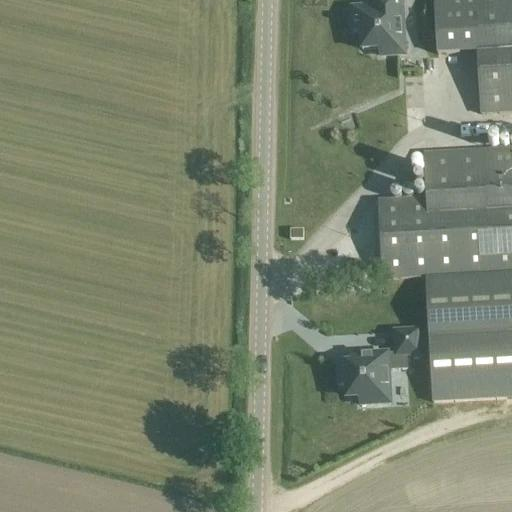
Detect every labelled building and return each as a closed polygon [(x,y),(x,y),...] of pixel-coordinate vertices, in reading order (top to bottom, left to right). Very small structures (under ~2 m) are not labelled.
[(403,39),(400,0),(370,0),(371,9),(353,10),(354,34),(361,34),(362,51),(379,50),(380,57),(398,56),(397,35),(401,35),(402,40),(403,39)] [(511,0),(435,0),(438,58),(478,56),(481,116),(511,114),(511,0)] [(429,200),(380,203),(384,281),(511,274),(511,150),(426,155),(429,200)] [(511,276),(427,281),(433,404),(511,399),(511,276)] [(419,332),(395,333),(396,356),(396,357),(406,357),(420,356),(419,332)] [(387,356),(387,355),(351,357),(351,364),(345,371),(338,371),(339,388),(347,388),(347,399),(359,399),(360,406),(390,405),(388,372),(407,371),(406,357),(396,357),(396,356),(387,356)]
